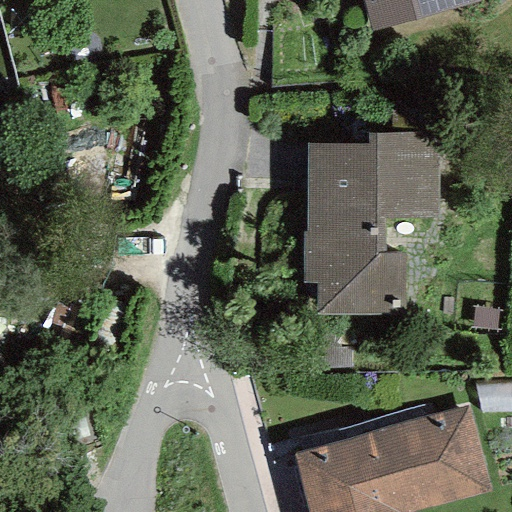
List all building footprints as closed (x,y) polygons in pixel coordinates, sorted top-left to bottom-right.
[(363,0),(373,33),(479,3),(478,0),(363,0)] [(315,285),(316,317),(405,316),(404,255),(383,255),(383,220),(438,219),(437,132),(364,133),(364,142),(304,143),(305,231),(301,231),(301,285),(315,285)] [(495,332),(498,312),(474,308),(471,328),(495,332)] [(511,413),(511,382),(474,384),(480,415),(511,413)] [(466,406),(293,454),(307,511),(413,511),(490,490),(466,406)]
